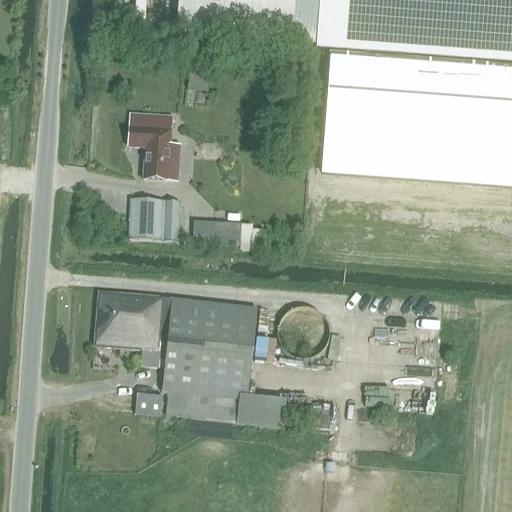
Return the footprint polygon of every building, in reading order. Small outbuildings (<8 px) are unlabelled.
[(511,0),(175,0),(173,40),(316,51),(511,67),(511,0)] [(190,79),(188,96),(208,98),(210,81),(190,79)] [(172,121),(132,117),(129,148),(146,150),(145,182),(177,183),(180,149),(170,148),(172,121)] [(132,202),(129,242),(177,245),(181,205),(132,202)] [(99,296),(94,349),(142,354),(142,367),(166,370),(164,395),(169,396),(167,417),(239,423),(239,425),(285,429),(286,418),(287,406),(250,402),(259,309),(172,301),(171,317),(160,316),(161,301),(99,296)] [(326,337),(326,336),(325,332),(324,326),(321,321),(318,318),(311,313),(307,312),(301,311),(297,311),(292,313),(287,315),(283,318),(278,326),(277,330),(276,336),(276,339),(278,345),(280,349),(283,353),(286,356),(291,359),(300,361),(305,360),(310,359),(314,357),(318,354),(321,351),(324,346),(326,337)] [(138,414),(151,415),(151,416),(163,417),(164,398),(152,397),(152,398),(139,397),(138,414)]
